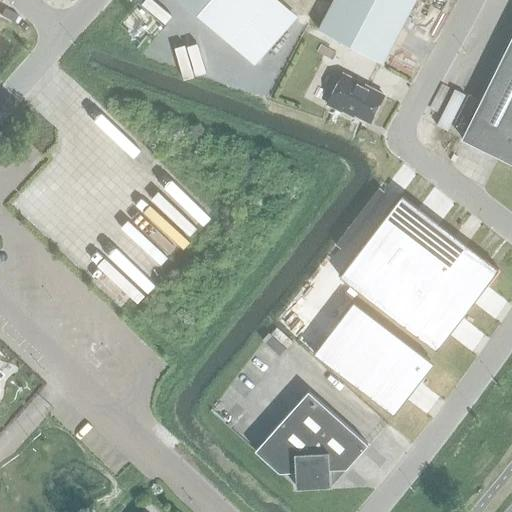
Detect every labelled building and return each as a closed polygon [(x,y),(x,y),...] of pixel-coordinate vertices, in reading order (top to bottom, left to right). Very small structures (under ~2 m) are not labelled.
[(178,0),(253,66),(294,20),(271,0),(178,0)] [(334,0),(318,31),(382,64),(416,0),(334,0)] [(511,39),(500,65),(511,70),(511,39)] [(511,70),(500,65),(487,90),(511,101),(511,70)] [(343,75),(326,105),(341,113),(343,110),(369,124),(383,96),(343,75)] [(511,130),(511,101),(487,90),(475,115),(511,133),(511,130)] [(511,133),(475,115),(462,141),(498,158),(511,133)] [(511,130),(511,133),(498,158),(511,165),(511,130)] [(402,197),(339,278),(437,352),(499,271),(402,197)] [(354,303),(314,355),(394,416),(419,384),(434,364),(430,361),(354,303)] [(26,393),(37,375),(26,368),(14,385),(26,393)] [(50,385),(31,404),(68,444),(88,425),(50,385)] [(308,392),(255,452),(279,473),(295,473),(296,489),(331,487),(330,471),(346,470),(368,446),(308,392)]
